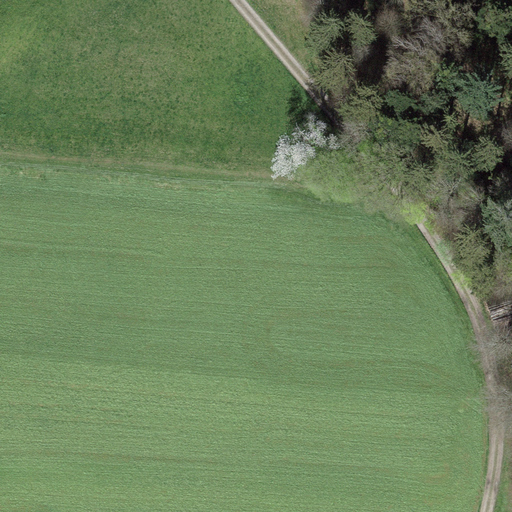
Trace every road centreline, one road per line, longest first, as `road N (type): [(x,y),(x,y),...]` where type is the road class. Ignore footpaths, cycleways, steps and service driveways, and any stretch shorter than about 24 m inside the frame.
road 1 (track): [(237,0),(376,153),(470,300),(491,368),(497,427),(486,511)]
road 2 (track): [(376,153),(418,36),(478,0)]
